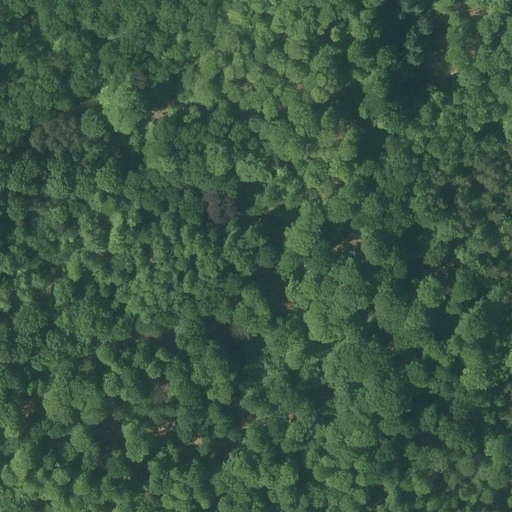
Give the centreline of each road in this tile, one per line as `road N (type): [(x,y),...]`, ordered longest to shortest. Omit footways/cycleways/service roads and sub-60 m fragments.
road 1 (track): [(77,0),(102,45),(244,193),(278,217),(408,252),(448,276),(511,437)]
road 2 (track): [(208,206),(123,237),(0,300)]
